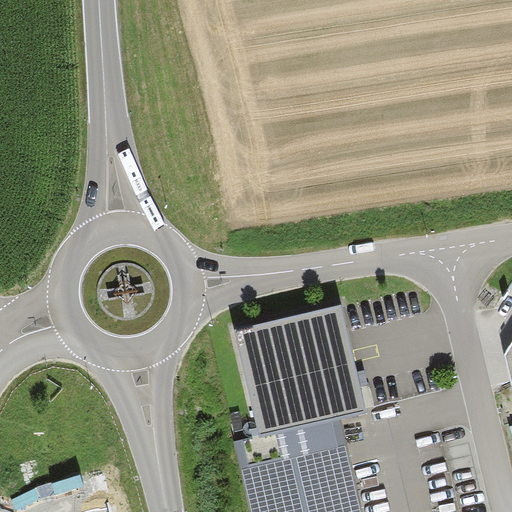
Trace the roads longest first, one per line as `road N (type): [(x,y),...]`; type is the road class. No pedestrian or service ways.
road 1 (residential): [(497,511),(434,253)]
road 2 (residential): [(186,280),(434,253)]
road 3 (secondary): [(117,230),(96,0)]
road 4 (secondary): [(168,511),(135,354)]
